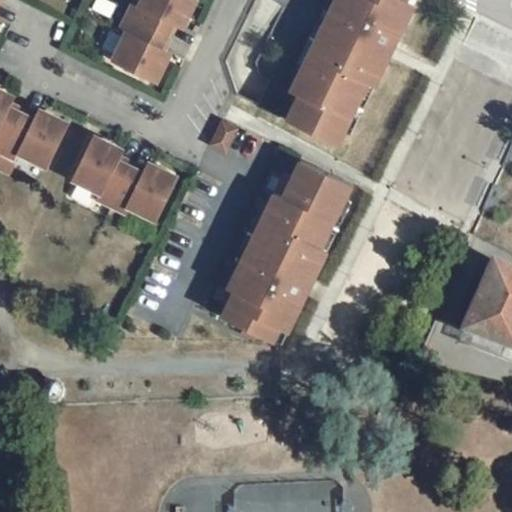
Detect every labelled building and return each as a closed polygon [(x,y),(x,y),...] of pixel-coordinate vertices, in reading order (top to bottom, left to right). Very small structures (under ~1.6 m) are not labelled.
[(127,16),(167,35),(173,23),(184,27),(196,0),(133,0),(134,2),(134,3),(127,16)] [(409,0),(339,0),(332,16),(311,59),(309,58),(303,70),(296,84),(304,88),(299,99),(286,125),(337,152),(343,138),(341,137),(366,87),(375,92),(395,51),(389,48),(401,25),(406,27),(416,8),(407,4),(409,0)] [(416,8),(419,0),(409,0),(407,4),(416,8)] [(311,59),(332,16),(324,12),(297,67),(303,70),(309,58),(311,59)] [(114,60),(156,82),(171,54),(160,49),(167,35),(127,16),(121,30),(121,31),(117,29),(111,30),(102,49),(104,54),(114,59),(114,60)] [(395,51),(406,27),(401,25),(389,48),(395,51)] [(299,99),(304,88),(296,84),(290,95),(299,99)] [(350,141),(375,92),(366,87),(341,137),(343,138),(350,141)] [(14,97),(0,89),(0,147),(4,149),(23,109),(11,103),(14,97)] [(37,116),(23,109),(4,149),(18,157),(22,151),(49,166),(69,125),(40,110),(37,116)] [(236,131),(222,124),(211,146),(225,153),(236,131)] [(123,151),(96,137),(75,179),(102,193),(99,199),(112,205),(131,167),(118,160),(123,151)] [(144,173),(131,167),(112,205),(126,212),(129,206),(156,219),(178,177),(149,163),(144,173)] [(348,187),(300,163),(280,199),(272,194),(266,208),(262,219),(264,220),(242,263),(229,289),(234,291),(221,317),(271,342),(277,329),(285,333),(294,314),(289,312),(300,289),(306,292),(325,253),(318,249),(341,202),(344,203),(351,188),(348,187)] [(325,253),(349,206),(344,203),(341,202),(318,249),(325,253)] [(266,208),(261,205),(234,259),(242,263),(264,220),(262,219),(266,208)] [(511,272),(495,263),(459,344),(511,363),(511,272)] [(294,314),(306,292),(300,289),(289,312),(294,314)] [(277,329),(271,342),(280,342),(285,333),(277,329)] [(45,413),(49,414),(54,414),(58,412),(62,409),(64,405),(65,400),(63,395),(61,391),(58,388),(53,386),(49,385),(48,385),(44,387),(40,389),(37,394),(36,398),(36,402),(38,407),(40,410),(45,413)] [(335,511),(334,481),(234,484),(234,511),(335,511)]
